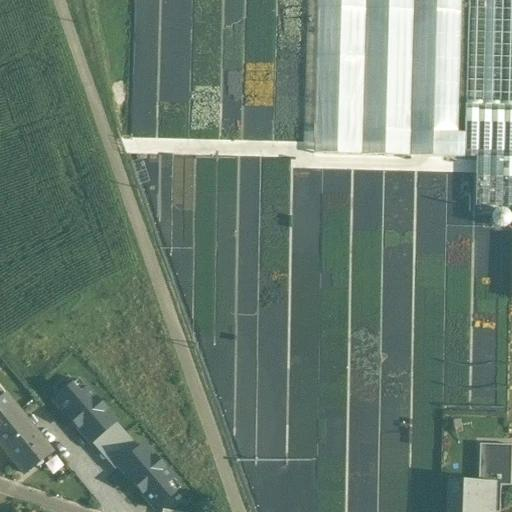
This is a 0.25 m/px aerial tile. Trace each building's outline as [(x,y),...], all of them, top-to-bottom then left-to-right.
[(462,0),(318,0),(315,154),(465,158),(466,134),(459,134),(462,0)] [(511,0),(469,0),(466,134),(465,158),(478,159),(511,159),(511,0)] [(511,159),(478,159),(477,207),(511,207),(511,159)] [(504,211),(502,212),(499,212),(497,214),(496,216),(495,218),(494,221),(495,223),(496,225),(498,228),(501,229),(503,229),(506,229),(508,228),(509,227),(511,225),(511,224),(511,222),(511,218),(511,217),(511,215),(509,214),(508,213),(506,212),(504,211)] [(106,422),(117,412),(117,413),(122,417),(129,425),(136,420),(129,412),(109,391),(92,407),(100,415),(106,422)] [(0,444),(4,449),(30,428),(4,396),(0,398),(0,444)] [(78,398),(63,410),(70,418),(84,406),(78,398)] [(91,413),(74,427),(96,454),(113,439),(91,413)] [(50,454),(30,428),(4,449),(24,474),(50,454)] [(174,480),(155,458),(164,451),(154,439),(145,447),(136,436),(112,456),(150,500),(174,480)] [(495,487),(502,487),(511,487),(511,447),(481,446),(480,485),(495,485),(495,487)] [(480,485),(451,484),(450,511),(500,511),(502,487),(495,487),(495,485),(480,485)]
